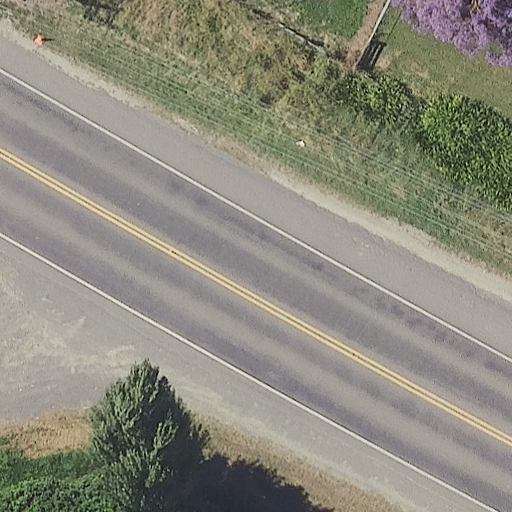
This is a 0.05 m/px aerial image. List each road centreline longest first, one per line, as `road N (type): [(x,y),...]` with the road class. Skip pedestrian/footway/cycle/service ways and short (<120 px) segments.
road 1 (trunk): [(511,442),(207,282),(0,156)]
road 2 (unknown): [(51,187),(170,0)]
